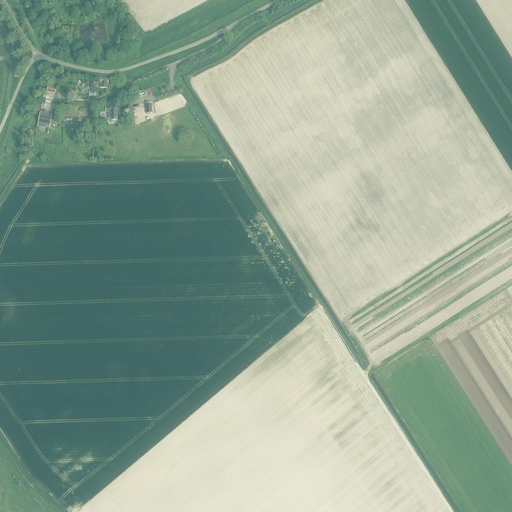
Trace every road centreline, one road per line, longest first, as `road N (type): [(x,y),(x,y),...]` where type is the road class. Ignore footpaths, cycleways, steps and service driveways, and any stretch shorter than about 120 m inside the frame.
road 1 (unclassified): [(36,55),(112,71),(234,23)]
road 2 (residential): [(60,95),(96,98),(218,42),(234,23)]
